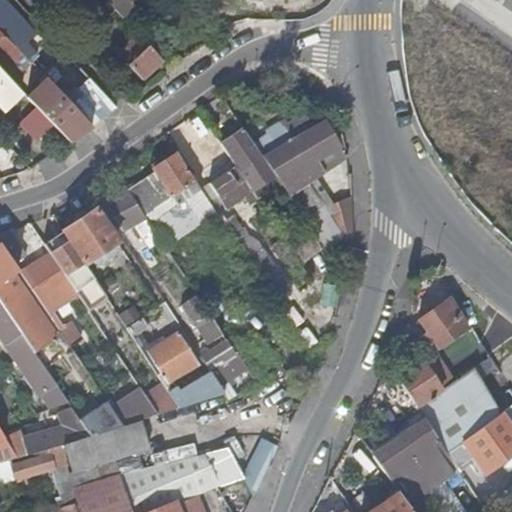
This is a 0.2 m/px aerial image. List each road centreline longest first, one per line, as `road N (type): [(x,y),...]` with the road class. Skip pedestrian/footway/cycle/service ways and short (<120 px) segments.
road 1 (residential): [(377,102),(312,50),(270,42),(238,52),(25,197),(0,206)]
road 2 (secondary): [(403,181),(360,339),(280,511)]
road 3 (residential): [(403,181),(487,278)]
